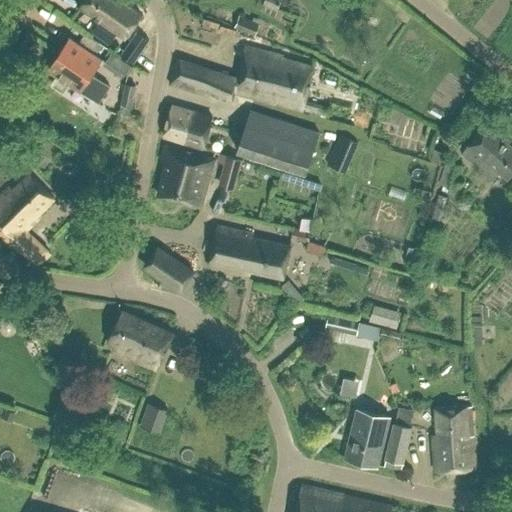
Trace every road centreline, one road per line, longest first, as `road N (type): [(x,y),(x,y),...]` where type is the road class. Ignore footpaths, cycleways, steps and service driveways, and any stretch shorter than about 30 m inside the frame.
road 1 (unclassified): [(121,289),(160,54),(159,17),(148,0)]
road 2 (unclassified): [(284,466),(277,415),(243,355),(196,312),(121,289)]
road 3 (unclassified): [(284,466),(511,506)]
road 4 (unclassified): [(121,289),(0,270)]
